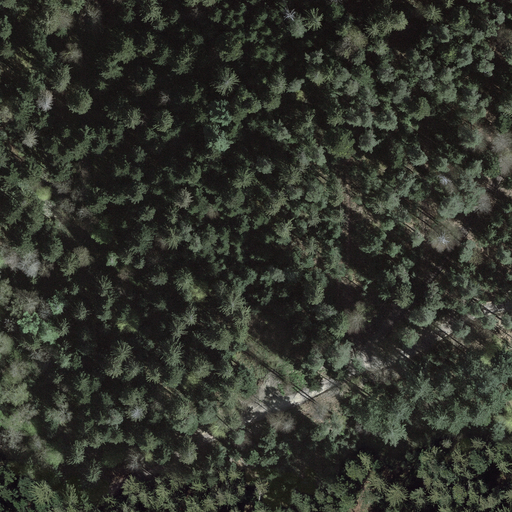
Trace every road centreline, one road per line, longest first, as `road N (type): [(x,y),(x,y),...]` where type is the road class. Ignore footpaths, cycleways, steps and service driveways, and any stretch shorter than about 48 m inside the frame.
road 1 (track): [(511,304),(471,314),(404,353),(257,410),(65,511)]
road 2 (track): [(511,160),(430,281),(353,373)]
